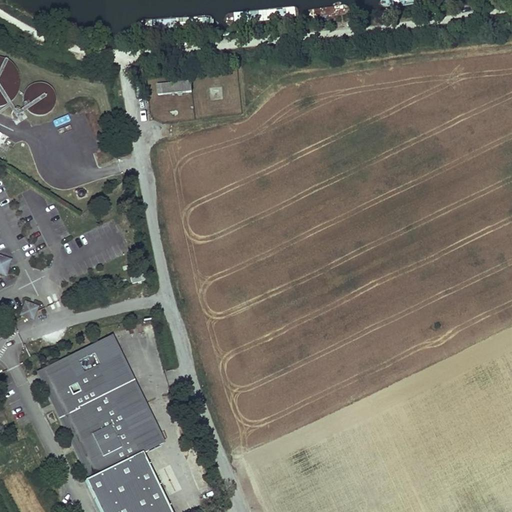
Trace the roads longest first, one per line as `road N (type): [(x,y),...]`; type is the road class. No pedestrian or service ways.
road 1 (track): [(137,144),(242,118),(288,74),(511,35)]
road 2 (track): [(121,54),(511,7)]
road 3 (residential): [(242,511),(168,301)]
road 4 (unknown): [(188,375),(160,399),(201,511)]
road 5 (track): [(0,11),(73,47),(121,54)]
